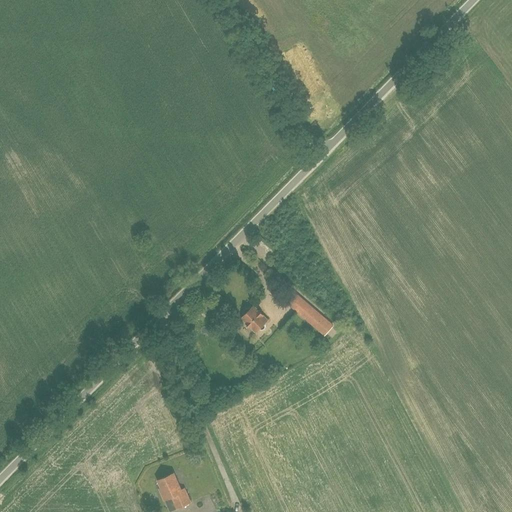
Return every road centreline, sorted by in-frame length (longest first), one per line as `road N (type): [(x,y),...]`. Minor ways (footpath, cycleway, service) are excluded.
road 1 (unclassified): [(0,482),(474,0)]
road 2 (track): [(159,321),(236,511)]
